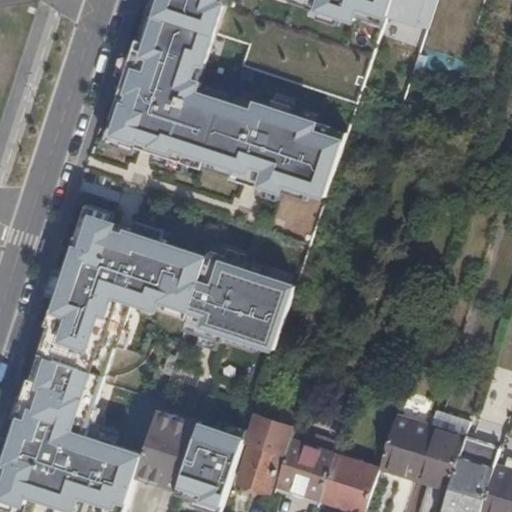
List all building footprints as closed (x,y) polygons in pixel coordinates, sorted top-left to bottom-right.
[(389,28),(397,0),(159,0),(113,142),(176,162),(176,156),(265,183),(262,191),(284,198),(287,191),(323,202),(340,145),(321,139),(325,127),(258,107),(252,113),(202,97),(232,0),(282,0),(318,11),(316,17),(360,31),(363,20),(389,28)] [(122,213),(91,203),(59,304),(65,306),(31,415),(20,411),(4,462),(8,464),(0,490),(0,493),(26,502),(28,493),(79,509),(83,495),(118,505),(120,498),(131,502),(140,473),(145,456),(147,450),(75,427),(95,365),(86,362),(103,305),(111,308),(117,291),(162,305),(164,297),(197,307),(212,259),(215,248),(120,218),(122,213)] [(299,287),(212,259),(197,307),(210,311),(206,323),(280,347),(299,287)] [(364,358),(348,353),(342,369),(358,374),(364,358)] [(288,365),(274,360),(271,370),(266,386),(279,391),(288,365)] [(253,387),(264,391),(266,386),(271,370),(260,366),(253,387)] [(439,406),(434,423),(468,434),(470,428),(473,417),(445,408),(439,406)] [(268,418),(297,428),(302,413),(285,407),(281,418),(270,414),(268,418)] [(182,486),(189,466),(202,425),(160,411),(147,450),(145,456),(140,473),(182,486)] [(382,466),(417,476),(434,423),(399,413),(382,466)] [(250,433),(247,440),(255,443),(264,417),(256,414),(250,433)] [(294,438),(297,428),(268,418),(264,417),(255,443),(241,483),(271,493),(284,451),(289,453),(294,438)] [(189,466),(234,480),(247,440),(250,433),(204,418),(202,425),(189,466)] [(434,423),(417,476),(452,487),(465,442),(468,434),(434,423)] [(470,428),(468,434),(465,442),(472,444),(474,438),(502,448),(505,439),(470,428)] [(279,482),(324,496),(337,454),(338,452),(294,438),(289,453),(279,482)] [(482,511),(497,464),(502,448),(474,438),(472,444),(465,442),(452,487),(443,511),(482,511)] [(324,496),(367,511),(381,468),(337,454),(324,496)] [(482,511),(511,511),(511,468),(497,464),(482,511)] [(322,502),(324,496),(279,482),(278,488),(322,502)]
